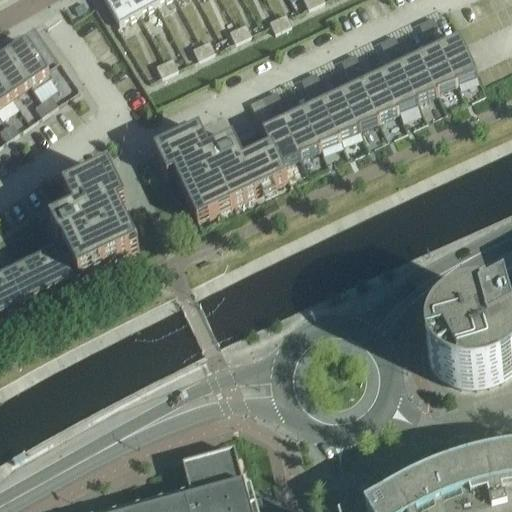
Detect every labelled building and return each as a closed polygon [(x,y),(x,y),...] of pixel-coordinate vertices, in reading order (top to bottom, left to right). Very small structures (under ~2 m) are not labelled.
[(137,24),(124,0),(105,0),(101,3),(119,34),(137,24)] [(155,14),(147,0),(124,0),(137,24),(155,14)] [(173,4),(170,0),(147,0),(155,14),(173,4)] [(325,8),(320,0),(312,0),(311,1),(316,12),(325,8)] [(316,12),(311,1),(303,5),(308,16),(316,12)] [(291,33),(286,21),(278,25),(283,36),(291,33)] [(433,24),(426,27),(431,38),(438,35),(433,24)] [(283,36),(278,25),(270,29),(275,40),(283,36)] [(431,38),(426,27),(419,31),(424,42),(431,38)] [(251,43),(245,32),(237,35),(242,47),(251,43)] [(242,47),(237,35),(229,39),(234,51),(242,47)] [(394,42),(387,46),(392,57),(399,53),(394,42)] [(387,46),(380,49),(385,60),(392,57),(387,46)] [(478,84),(460,46),(439,55),(457,93),(458,93),(458,92),(478,84)] [(53,85),(27,48),(8,61),(34,98),(53,85)] [(213,60),(208,49),(200,53),(205,64),(213,60)] [(205,64),(200,53),(192,57),(197,68),(205,64)] [(457,93),(439,55),(420,65),(438,103),(439,102),(438,101),(457,93)] [(34,98),(8,61),(0,66),(0,87),(13,107),(30,95),(33,99),(34,98)] [(355,61),(348,64),(353,75),(360,72),(355,61)] [(353,75),(348,64),(341,68),(346,79),(353,75)] [(438,103),(420,65),(400,74),(418,112),(419,112),(418,110),(438,103)] [(176,78),(171,66),(163,70),(168,81),(176,78)] [(168,81),(163,70),(155,74),(160,85),(168,81)] [(418,112),(400,74),(380,83),(399,121),(400,121),(399,119),(418,112)] [(321,90),(316,79),(309,83),(314,93),(321,90)] [(318,101),(314,93),(309,83),(300,87),(309,105),(318,101)] [(399,121),(380,83),(361,92),(379,131),(380,130),(379,129),(399,121)] [(0,115),(13,107),(0,87),(0,115)] [(379,131),(361,92),(341,102),(360,140),(361,139),(360,138),(379,131)] [(282,109),(277,98),(270,101),(275,112),(282,109)] [(275,112),(270,101),(262,105),(268,116),(275,112)] [(360,140),(341,102),(322,111),(340,149),(341,149),(340,147),(360,140)] [(49,119),(58,113),(52,103),(42,110),(49,119)] [(42,124),(49,119),(42,110),(35,114),(42,124)] [(340,149),(322,111),(302,120),(320,158),(321,158),(321,156),(340,149)] [(320,158),(302,120),(283,129),(301,168),(302,167),(301,166),(320,158)] [(19,139),(13,129),(6,134),(13,144),(19,139)] [(301,168),(283,129),(263,139),(271,156),(272,156),(281,175),(282,175),(301,168)] [(0,139),(6,148),(13,144),(6,134),(0,138),(0,139)] [(200,136),(155,158),(168,186),(175,182),(193,219),(204,214),(209,225),(287,187),(282,175),(281,175),(272,156),(271,156),(215,183),(207,167),(213,165),(218,175),(242,163),(234,146),(210,158),(200,136)] [(91,242),(0,286),(0,326),(132,262),(126,251),(134,247),(120,219),(128,216),(110,179),(65,201),(75,222),(52,234),(60,251),(84,239),(78,227),(83,225),(91,242)] [(485,396),(497,392),(501,390),(508,386),(511,383),(511,326),(509,314),(507,309),(484,321),(481,315),(471,316),(463,318),(455,322),(451,324),(447,327),(441,333),(438,335),(436,338),(434,342),(432,345),(429,352),(429,355),(428,358),(428,362),(428,365),(429,368),(430,372),(431,375),(433,378),(435,381),(437,383),(440,386),(443,388),(446,390),(449,392),(453,394),(456,395),(460,396),(469,397),(473,397),(481,396),(485,396)] [(249,511),(235,459),(183,473),(193,507),(187,508),(185,502),(147,511),(249,511)] [(511,511),(511,470),(503,472),(491,474),(475,478),(464,481),(457,483),(443,488),(430,493),(420,498),(411,502),(402,507),(392,511),(511,511)]
